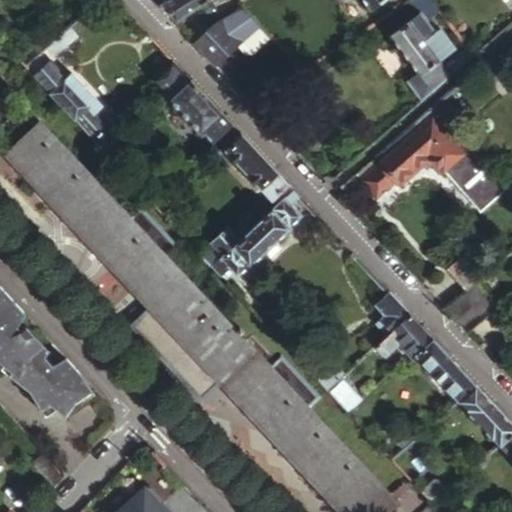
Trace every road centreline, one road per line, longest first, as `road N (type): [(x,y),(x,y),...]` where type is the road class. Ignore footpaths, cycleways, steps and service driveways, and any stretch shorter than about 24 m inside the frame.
road 1 (residential): [(140,0),(511,398)]
road 2 (unknown): [(511,24),(319,191)]
road 3 (residential): [(0,266),(135,418)]
road 4 (residential): [(135,418),(224,511)]
road 5 (residential): [(53,511),(135,418)]
